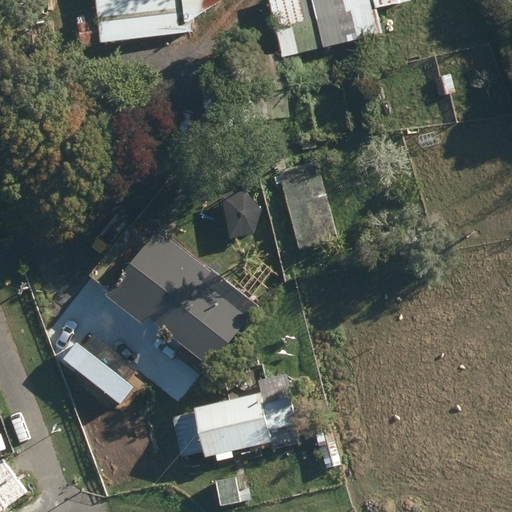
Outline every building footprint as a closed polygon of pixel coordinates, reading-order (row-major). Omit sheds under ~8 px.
[(95,0),(101,44),(192,34),(190,21),(225,0),(95,0)] [(267,0),(281,59),(350,43),(344,18),(412,2),(411,0),(267,0)] [(477,96),(495,90),(481,44),(435,58),(446,95),(451,94),(459,120),(482,113),(477,96)] [(284,172),(306,250),(340,241),(318,162),(284,172)] [(146,319),(208,369),(257,308),(207,268),(205,271),(158,232),(105,296),(141,325),(146,319)] [(266,319),(275,328),(286,317),(277,308),(266,319)] [(95,342),(59,309),(43,326),(79,360),(95,342)] [(214,456),(216,463),(233,460),(232,453),(271,444),(268,433),(298,426),(287,376),(258,381),(261,396),(193,411),(203,458),(214,456)] [(323,448),(326,470),(342,467),(338,443),(334,444),(332,428),(317,431),(320,449),(323,448)] [(326,476),(328,488),(345,486),(343,474),(326,476)] [(216,483),(220,508),(240,505),(239,492),(247,491),(245,479),(216,483)]
